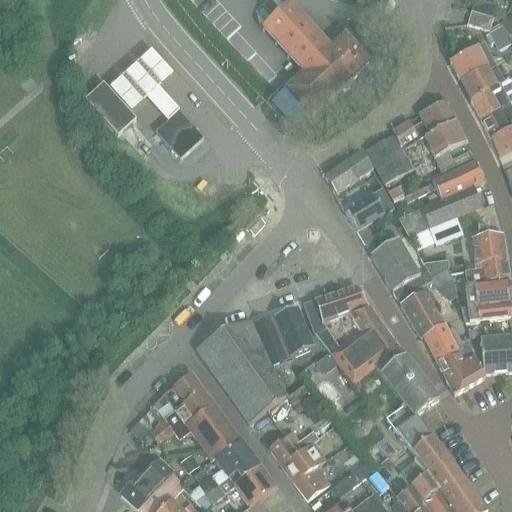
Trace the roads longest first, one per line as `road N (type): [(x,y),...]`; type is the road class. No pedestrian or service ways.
road 1 (tertiary): [(297,178),(144,0)]
road 2 (residential): [(302,511),(178,345)]
road 3 (tertiary): [(474,439),(362,269)]
road 4 (tertiary): [(178,345),(314,200)]
road 5 (residential): [(511,223),(448,84),(411,75)]
road 6 (tertiary): [(89,497),(129,396),(178,345)]
road 7 (residential): [(297,178),(371,131),(400,102),(411,75)]
road 8 (residential): [(248,307),(362,269)]
